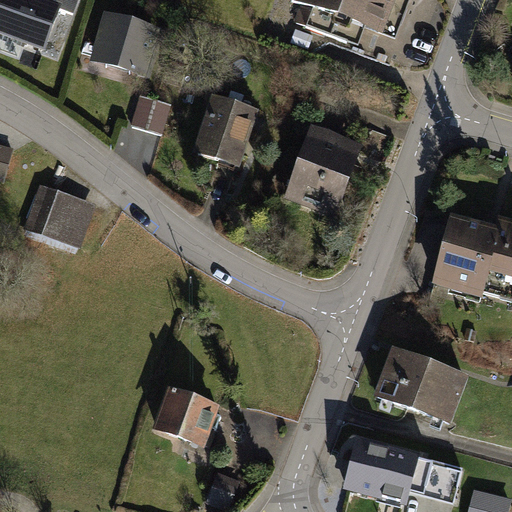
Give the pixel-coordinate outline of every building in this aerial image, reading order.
[(0,0),(0,35),(50,53),(66,10),(77,14),(82,0),(0,0)] [(416,0),(299,0),(298,2),(402,40),(416,0)] [(165,29),(108,12),(93,62),(150,79),(165,29)] [(174,108),(142,98),(133,127),(165,137),(174,108)] [(266,113),(219,98),(201,154),(249,169),(266,113)] [(369,149),(316,129),(290,202),(342,221),(369,149)] [(0,181),(9,147),(0,144),(0,181)] [(93,205),(37,184),(21,227),(77,248),(93,205)] [(503,235),(456,223),(439,288),(488,301),(496,272),(511,275),(511,221),(506,221),(503,235)] [(473,382),(396,354),(378,403),(455,432),(473,382)] [(213,405),(167,388),(151,430),(196,448),(213,405)] [(425,458),(365,442),(352,493),(412,508),(425,458)] [(467,471),(427,461),(420,487),(460,497),(467,471)] [(233,510),(242,481),(220,474),(212,503),(233,510)] [(508,511),(511,501),(475,491),(469,511),(508,511)]
